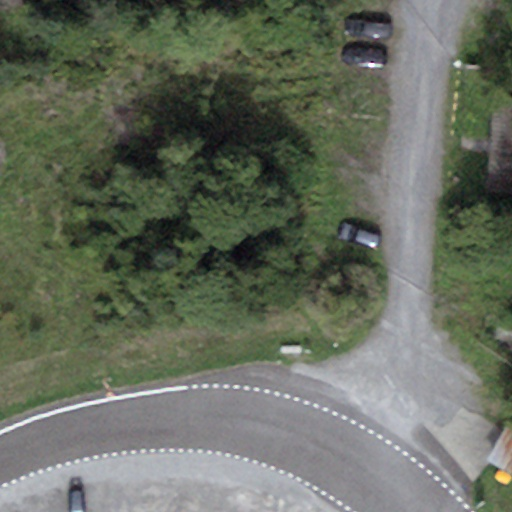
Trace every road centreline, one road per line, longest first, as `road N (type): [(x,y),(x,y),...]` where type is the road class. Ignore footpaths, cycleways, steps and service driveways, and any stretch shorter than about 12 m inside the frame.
road 1 (track): [(387,493),(421,0)]
road 2 (tertiary): [(0,467),(46,445),(141,423),(216,425),(283,439),(411,511)]
